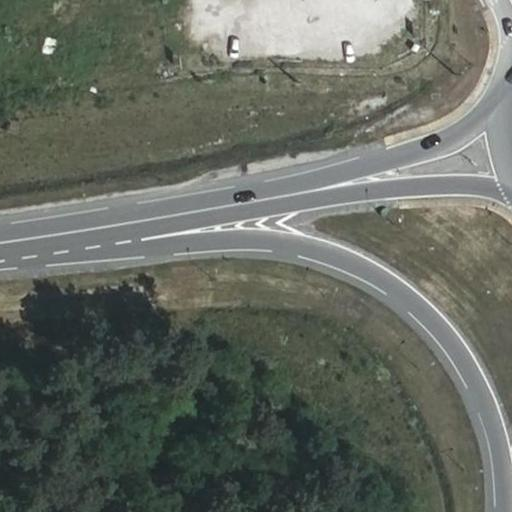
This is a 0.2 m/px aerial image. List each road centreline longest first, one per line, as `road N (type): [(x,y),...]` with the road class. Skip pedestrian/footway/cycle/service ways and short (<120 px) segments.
road 1 (primary): [(0,245),(286,241),(361,265),(411,297),(458,348),(488,407),(504,468),(505,511)]
road 2 (primary): [(320,189),(0,243)]
road 3 (primary): [(511,99),(461,130),(320,189)]
road 4 (primary): [(320,189),(407,185),(511,194)]
